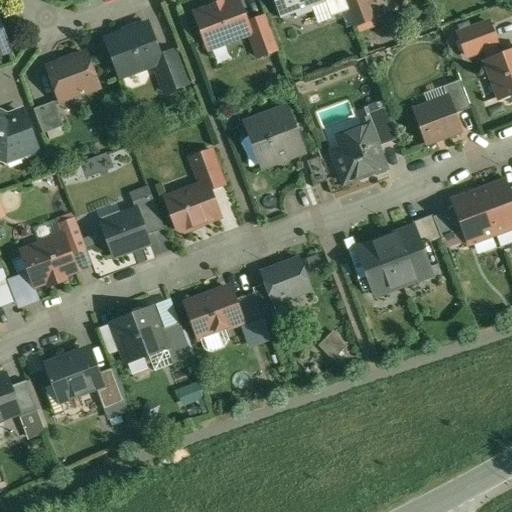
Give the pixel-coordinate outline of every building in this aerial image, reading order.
[(247,24),(238,0),(230,0),(196,13),(207,44),(220,39),(221,41),(227,44),(236,41),(239,35),(249,31),(250,31),(247,24)] [(274,0),(281,19),(296,13),(298,17),(314,11),(312,8),(326,2),(327,2),(326,0),(274,0)] [(345,0),(326,0),(327,2),(326,2),(332,17),(350,11),(345,0)] [(345,0),(350,11),(355,25),(374,18),(367,0),(345,0)] [(267,17),(247,24),(250,31),(249,31),(259,58),(279,50),(267,17)] [(0,54),(10,51),(0,23),(0,54)] [(489,23),(459,34),(468,57),(498,46),(489,23)] [(139,26),(126,31),(125,34),(107,40),(121,78),(161,63),(162,62),(160,57),(148,25),(142,27),(139,26)] [(175,51),(160,57),(162,62),(161,63),(165,71),(158,74),(166,93),(188,85),(175,51)] [(511,52),(487,62),(500,99),(511,94),(511,52)] [(86,54),(49,69),(61,101),(85,92),(89,94),(98,91),(99,87),(86,54)] [(461,81),(443,87),(449,102),(450,101),(455,115),(471,109),(461,81)] [(449,102),(435,107),(429,104),(419,108),(416,114),(428,144),(461,131),(455,115),(450,101),(449,102)] [(56,102),(35,110),(44,134),(65,127),(56,102)] [(384,102),(365,109),(368,117),(387,110),(384,102)] [(287,109),(251,123),(267,166),(279,161),(280,163),(283,164),(288,162),(291,160),(290,158),(303,152),(287,109)] [(398,140),(387,110),(368,117),(365,118),(368,126),(370,126),(378,148),(398,140)] [(9,118),(0,114),(0,152),(7,156),(19,151),(23,162),(39,156),(36,150),(37,150),(23,113),(9,118)] [(368,126),(346,135),(350,146),(333,152),(345,183),(385,168),(378,148),(370,126),(368,126)] [(213,151),(191,159),(201,186),(208,183),(210,190),(225,185),(213,151)] [(82,164),(87,177),(114,167),(109,154),(82,164)] [(319,158),(308,162),(317,186),(328,182),(319,158)] [(506,182),(486,189),(486,188),(479,191),(496,234),(511,227),(511,198),(509,189),(506,182)] [(201,186),(167,199),(177,228),(187,232),(197,229),(198,226),(221,217),(210,190),(208,183),(201,186)] [(479,191),(473,193),(473,194),(454,202),(456,209),(465,232),(467,238),(469,244),(496,234),(479,191)] [(165,230),(152,196),(134,203),(136,210),(138,210),(148,236),(165,230)] [(456,209),(434,218),(442,238),(442,240),(465,232),(456,209)] [(136,210),(102,224),(115,257),(150,244),(148,236),(138,210),(136,210)] [(433,216),(422,220),(431,242),(442,238),(434,218),(433,216)] [(431,242),(422,220),(413,223),(414,228),(421,246),(431,242)] [(414,228),(386,238),(404,285),(432,275),(421,246),(414,228)] [(465,232),(442,240),(445,247),(467,238),(465,232)] [(64,237),(23,253),(24,257),(14,261),(19,275),(30,271),(36,287),(77,271),(64,237)] [(354,238),(344,241),(351,259),(361,256),(358,249),(354,238)] [(386,238),(358,249),(361,256),(365,267),(376,296),(404,285),(386,238)] [(361,256),(351,259),(355,270),(365,267),(361,256)] [(299,258),(285,264),(286,266),(263,275),(266,284),(273,303),(274,303),(311,289),(299,258)] [(266,284),(253,289),(255,293),(260,308),(273,303),(266,284)] [(230,289),(187,305),(200,338),(241,323),(243,322),(234,301),(230,289)] [(255,293),(234,301),(243,322),(241,323),(243,328),(264,320),(267,330),(268,329),(264,320),(265,319),(260,308),(255,293)] [(273,303),(260,308),(265,319),(266,321),(279,316),(274,303),(273,303)] [(154,309),(113,324),(127,363),(128,363),(129,366),(145,360),(144,357),(167,348),(168,348),(162,331),(154,309)] [(181,323),(162,331),(168,348),(167,348),(174,365),(193,357),(181,323)] [(232,333),(208,340),(212,351),(235,344),(232,333)] [(86,351),(47,366),(54,385),(59,383),(65,400),(96,388),(104,385),(99,374),(97,366),(92,368),(86,351)] [(113,369),(99,374),(104,385),(96,388),(105,410),(125,403),(113,369)] [(8,380),(0,383),(0,439),(3,439),(5,420),(8,419),(8,417),(18,413),(20,412),(10,387),(8,380)] [(27,381),(10,387),(20,412),(18,413),(20,418),(38,411),(27,381)] [(187,405),(210,399),(205,382),(182,389),(187,405)] [(45,429),(38,411),(20,418),(27,436),(45,429)]
